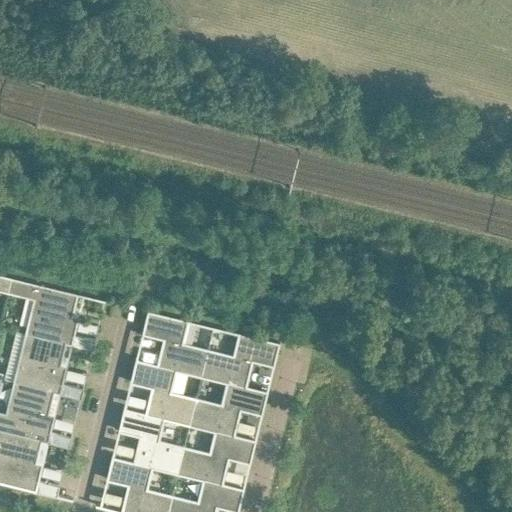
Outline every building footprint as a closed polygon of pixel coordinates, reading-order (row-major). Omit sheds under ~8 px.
[(0,286),(8,289),(12,276),(0,273),(0,286)] [(33,295),(24,332),(93,349),(95,339),(74,334),(79,315),(77,314),(77,316),(72,315),(77,294),(104,301),(105,299),(12,276),(8,289),(33,295)] [(202,375),(208,347),(183,341),(189,319),(148,309),(144,322),(145,323),(143,332),(146,333),(146,334),(163,338),(157,364),(137,359),(137,358),(136,358),(135,359),(177,369),(202,375)] [(247,334),(238,331),(233,353),(208,347),(202,375),(226,381),(268,391),(268,390),(266,390),(246,385),(252,360),(269,364),(270,363),(273,364),(275,355),(276,355),(280,342),(247,334)] [(12,381),(81,397),(83,388),(63,383),(67,363),(66,363),(65,365),(60,363),(66,343),(93,349),(24,332),(12,381)] [(177,369),(135,359),(132,371),(133,371),(131,381),(135,382),(134,383),(151,387),(145,412),(125,407),(124,406),(124,407),(165,417),(190,423),(196,397),(171,391),(177,369)] [(81,398),(81,397),(12,381),(5,411),(0,409),(0,428),(42,439),(42,440),(69,446),(71,436),(51,431),(55,412),(54,411),(53,413),(49,412),(54,391),(81,398)] [(221,403),(196,397),(190,423),(214,429),(256,439),(254,438),(254,439),(234,434),(240,409),(257,413),(258,412),(261,413),(264,403),(265,403),(268,391),(226,381),(221,403)] [(133,461),(153,466),(178,472),(184,445),(159,439),(165,417),(124,407),(121,420),(119,429),(123,430),(123,431),(140,435),(134,461),(133,461)] [(0,428),(0,481),(57,495),(57,493),(59,485),(39,480),(43,460),(42,460),(41,462),(37,460),(42,440),(42,439),(0,428)] [(178,472),(202,478),(222,483),(222,482),(228,457),(246,461),(249,461),(252,452),(253,452),(256,439),(214,429),(209,451),(184,445),(178,472)] [(110,468),(107,478),(111,479),(111,480),(128,484),(122,509),(121,511),(125,511),(167,511),(172,494),(148,488),(153,466),(133,461),(134,461),(113,456),(113,455),(112,455),(109,468),(110,468)] [(172,494),(167,511),(214,511),(217,506),(234,510),(234,509),(238,510),(240,500),(241,500),(244,487),(243,487),(242,487),(222,482),(222,483),(202,478),(197,500),(172,494)]
